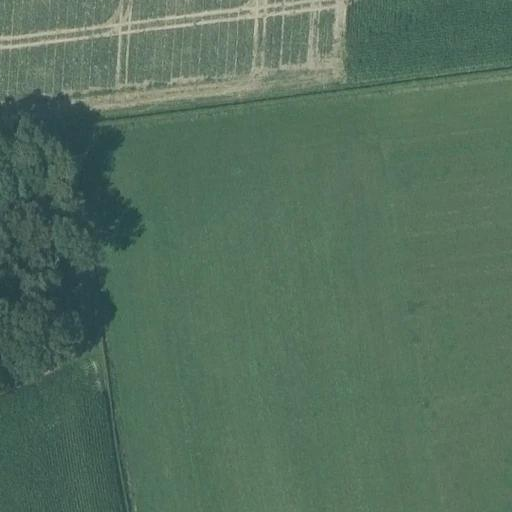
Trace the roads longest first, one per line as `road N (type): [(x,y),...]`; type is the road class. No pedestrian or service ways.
road 1 (track): [(90,158),(141,511)]
road 2 (track): [(84,348),(68,179),(48,137),(0,139)]
